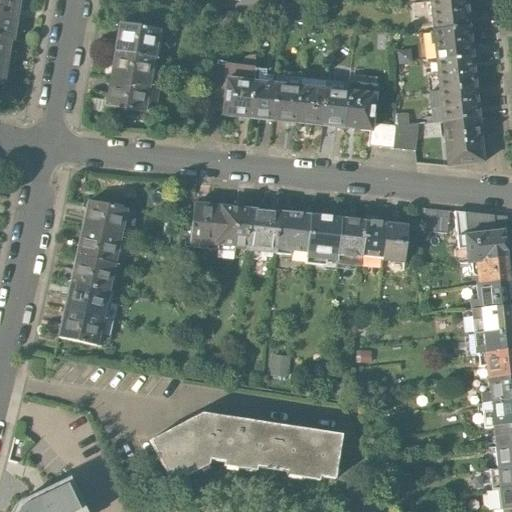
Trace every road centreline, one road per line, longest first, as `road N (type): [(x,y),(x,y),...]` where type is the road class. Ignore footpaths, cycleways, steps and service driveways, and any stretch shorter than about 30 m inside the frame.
road 1 (residential): [(511,195),(50,148)]
road 2 (residential): [(0,367),(50,148)]
road 3 (residential): [(50,148),(74,0)]
